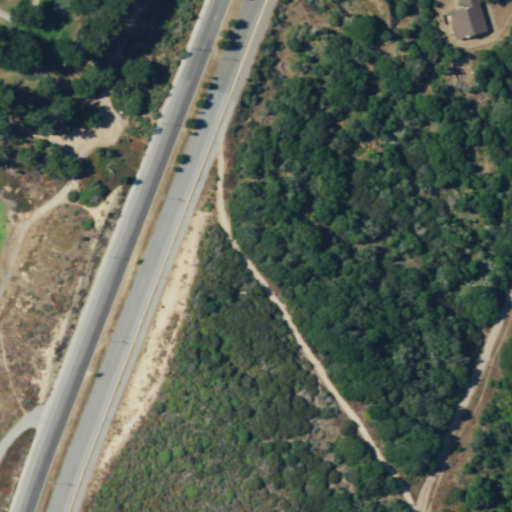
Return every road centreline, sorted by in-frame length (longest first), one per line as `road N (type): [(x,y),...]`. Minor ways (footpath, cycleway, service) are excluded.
road 1 (secondary): [(220,0),(21,511)]
road 2 (secondary): [(56,511),(248,0)]
road 3 (track): [(511,284),(412,511)]
